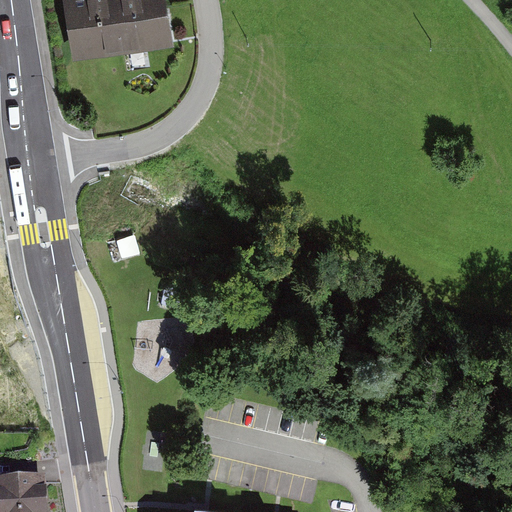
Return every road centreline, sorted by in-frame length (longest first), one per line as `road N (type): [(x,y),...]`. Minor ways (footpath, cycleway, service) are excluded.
road 1 (tertiary): [(33,163),(96,511)]
road 2 (residential): [(33,163),(131,148),(175,127),(211,77),(209,0)]
road 3 (tertiary): [(11,0),(33,163)]
